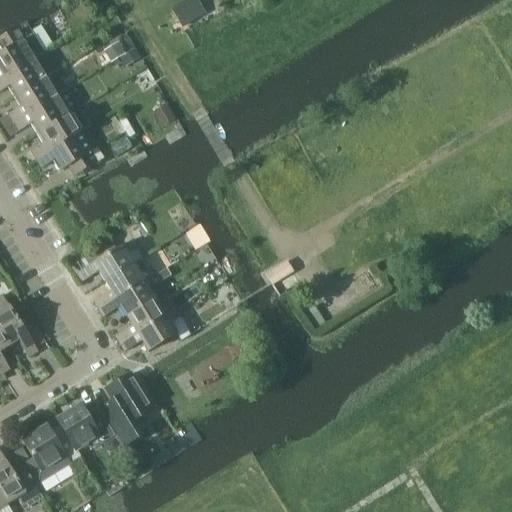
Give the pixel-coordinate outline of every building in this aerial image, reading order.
[(0,79),(43,52),(44,52),(25,22),(0,37),(0,79)] [(112,61),(125,52),(118,41),(105,50),(112,61)] [(124,65),(138,57),(133,48),(119,57),(124,65)] [(0,79),(0,91),(10,85),(16,95),(55,71),(43,52),(0,79)] [(16,95),(23,104),(8,113),(13,122),(66,89),(55,71),(16,95)] [(39,131),(68,113),(78,107),(66,89),(13,122),(19,131),(33,122),(39,131)] [(161,126),(175,118),(166,102),(152,111),(161,126)] [(36,159),(80,132),(68,113),(39,131),(45,141),(31,150),(36,159)] [(80,132),(36,159),(42,167),(56,158),(62,169),(68,165),(75,175),(97,161),(91,151),(91,150),(80,132)] [(133,238),(76,273),(82,282),(98,271),(105,282),(127,267),(143,258),(137,248),(138,247),(133,238)] [(127,267),(105,282),(110,291),(94,301),(99,309),(155,274),(150,266),(149,267),(143,258),(127,267)] [(155,274),(99,309),(103,316),(120,306),(126,316),(155,298),(149,288),(159,281),(155,274)] [(0,310),(0,330),(9,345),(18,339),(29,356),(37,350),(2,296),(0,297),(0,310)] [(155,298),(126,316),(132,325),(115,336),(121,345),(127,340),(177,309),(171,301),(161,307),(155,298)] [(303,312),(314,329),(325,322),(313,305),(303,312)] [(177,309),(127,340),(121,345),(124,351),(142,340),(148,351),(177,333),(181,340),(192,334),(177,309)] [(0,350),(9,345),(0,330),(0,370),(1,373),(8,368),(0,355),(0,350)] [(105,415),(125,446),(136,439),(127,424),(153,408),(132,374),(104,391),(115,409),(105,415)] [(75,450),(76,450),(90,440),(94,447),(114,435),(97,408),(85,415),(79,405),(56,420),(63,432),(75,450)] [(75,450),(63,432),(53,438),(46,426),(22,441),(34,459),(25,464),(38,483),(80,456),(76,450),(75,450)] [(18,461),(8,467),(0,454),(0,495),(6,505),(16,499),(23,509),(41,498),(18,461)]
